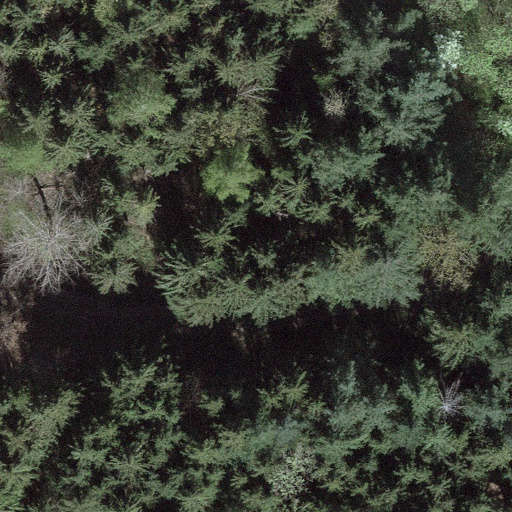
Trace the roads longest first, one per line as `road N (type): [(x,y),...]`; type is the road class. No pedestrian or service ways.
road 1 (track): [(511,269),(316,320),(136,320)]
road 2 (track): [(316,320),(511,389)]
road 3 (track): [(136,320),(0,294)]
